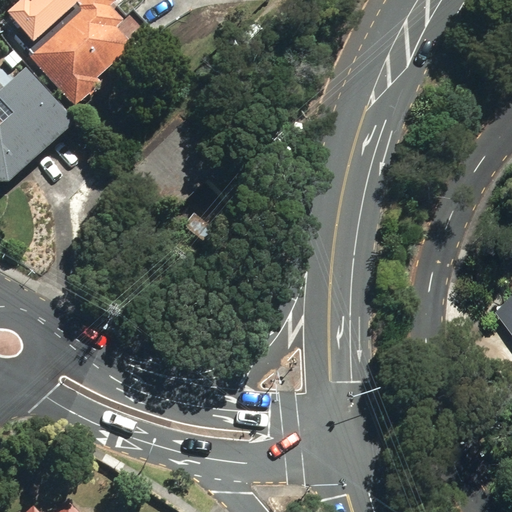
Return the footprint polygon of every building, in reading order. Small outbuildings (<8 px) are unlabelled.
[(26,58),(74,112),(100,90),(96,84),(133,51),(129,48),(149,30),(132,12),(126,19),(109,0),(85,0),(73,12),(76,15),(26,58)] [(4,64),(12,72),(21,63),(13,55),(4,64)] [(0,190),(8,191),(76,131),(25,73),(14,82),(0,67),(0,190)] [(221,194),(240,176),(182,116),(125,170),(173,221),(211,184),(221,194)] [(511,301),(498,312),(511,331),(511,301)] [(74,511),(64,500),(50,511),(36,511),(31,505),(23,511),(74,511)]
